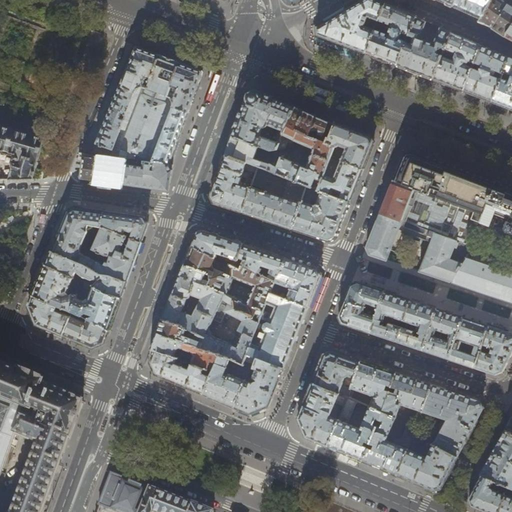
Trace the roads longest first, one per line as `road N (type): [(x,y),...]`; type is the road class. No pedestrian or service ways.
road 1 (residential): [(314,329),(497,390),(511,381)]
road 2 (residential): [(56,194),(133,0)]
road 3 (secondary): [(175,206),(108,382)]
road 4 (secondary): [(237,38),(175,206)]
road 5 (primary): [(237,38),(404,99)]
road 6 (residential): [(341,261),(175,206)]
road 7 (residential): [(404,99),(341,261)]
road 8 (tertiary): [(108,382),(268,448)]
road 9 (tertiary): [(268,448),(421,511)]
road 10 (residential): [(0,329),(56,194)]
road 11 (secondary): [(108,382),(60,511)]
road 12 (residential): [(314,329),(268,448)]
road 13 (residential): [(175,206),(56,194)]
